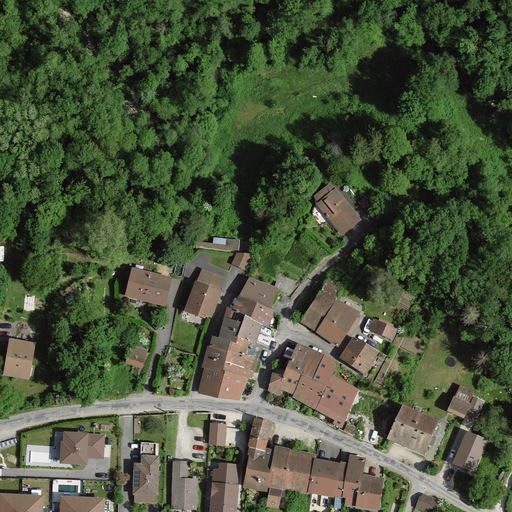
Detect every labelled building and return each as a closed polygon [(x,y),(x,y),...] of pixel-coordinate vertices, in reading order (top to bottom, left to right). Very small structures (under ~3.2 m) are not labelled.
[(331,183),(314,196),(320,203),(319,204),(342,233),(360,219),(331,183)] [(373,205),(365,197),(359,203),(366,211),(373,205)] [(199,236),(197,247),(238,252),(240,241),(199,236)] [(239,253),(234,263),(245,268),(251,255),(239,253)] [(129,291),(145,295),(145,298),(162,303),(168,280),(153,277),(135,271),(129,291)] [(197,284),(219,291),(223,279),(201,271),(197,284)] [(448,295),(455,280),(444,274),(436,289),(448,295)] [(324,288),(338,298),(347,287),(332,277),(324,288)] [(249,280),(241,294),(255,300),(270,306),(277,290),(249,280)] [(219,291),(197,284),(187,311),(198,316),(200,312),(210,317),(220,292),(219,291)] [(317,331),(338,298),(324,288),(317,299),(304,317),(312,324),(310,326),(317,331)] [(255,300),(241,294),(234,309),(230,308),(227,317),(246,326),(250,318),(263,324),(270,306),(255,300)] [(338,298),(317,331),(325,336),(337,345),(343,339),(361,313),(356,311),(348,305),(338,298)] [(246,326),(227,317),(221,338),(239,344),(243,335),(256,340),(256,339),(261,328),(274,337),(277,330),(263,324),(250,318),(246,326)] [(379,322),(374,332),(390,339),(395,329),(379,322)] [(475,330),(465,337),(476,352),(486,345),(475,330)] [(213,345),(257,359),(259,360),(264,343),(256,340),(243,335),(239,344),(221,338),(215,336),(213,345)] [(379,351),(355,338),(348,350),(342,360),(362,373),(363,374),(379,351)] [(12,344),(8,361),(14,361),(11,372),(29,376),(33,348),(12,344)] [(254,370),(257,359),(213,345),(208,367),(242,373),(249,375),(252,376),(254,370)] [(288,369),(302,375),(312,351),(298,345),(296,351),(291,361),(290,365),(288,369)] [(291,361),(296,351),(287,347),(285,351),(282,357),(291,361)] [(146,351),(135,348),(130,362),(135,364),(141,366),(143,359),(146,351)] [(324,357),(312,351),(302,375),(313,381),(326,387),(331,376),(335,369),(329,366),(332,360),(324,357)] [(5,371),(11,372),(14,361),(8,361),(5,371)] [(242,373),(208,367),(202,390),(218,395),(218,397),(240,398),(244,389),(249,375),(242,373)] [(302,375),(288,369),(286,373),(284,378),(274,375),(268,389),(279,393),(283,385),(295,389),(302,375)] [(284,378),(286,373),(277,369),(274,375),(284,378)] [(302,375),(295,389),(294,392),(317,405),(326,387),(313,381),(302,375)] [(331,376),(326,387),(317,405),(338,415),(334,423),(341,426),(352,400),(357,389),(343,382),(331,376)] [(458,389),(453,400),(468,406),(473,396),(458,389)] [(468,406),(453,400),(448,410),(463,416),(468,406)] [(432,439),(438,424),(401,407),(397,419),(389,436),(397,440),(403,442),(406,438),(414,441),(412,446),(426,452),(429,445),(432,439)] [(283,488),(313,491),(316,461),(276,453),(266,450),(271,424),(256,420),(251,446),(252,446),(246,484),(270,487),(272,487),(269,505),(280,507),(283,488)] [(480,472),(494,439),(473,429),(458,462),(480,472)] [(84,455),(101,456),(101,445),(102,436),(86,435),(65,433),(64,443),(62,443),(61,461),(84,462),(84,455)] [(406,438),(403,442),(412,446),(414,441),(406,438)] [(143,443),(142,457),(155,458),(156,443),(143,443)] [(155,458),(142,457),(142,465),(134,465),(133,502),(156,502),(158,458),(155,458)] [(349,469),(337,466),(333,494),(335,494),(342,495),(345,495),(349,496),(359,498),(358,505),(379,509),(383,483),(363,477),(366,461),(354,458),(352,469),(349,469)] [(186,461),(175,461),(173,505),(195,506),(196,478),(186,478),(186,461)] [(317,461),(316,461),(313,491),(333,494),(337,466),(317,461)] [(237,481),(239,466),(226,464),(225,470),(220,470),(219,485),(215,484),(214,496),(238,497),(238,495),(234,495),(235,486),(235,480),(237,481)] [(486,492),(481,501),(490,506),(495,497),(486,492)] [(342,495),(335,494),(334,507),(341,508),(342,495)] [(2,511),(41,511),(42,497),(26,496),(19,496),(3,495),(2,511)] [(419,498),(416,508),(428,511),(435,511),(439,502),(423,495),(419,498)] [(236,511),(238,497),(214,496),(212,511),(236,511)] [(359,498),(349,496),(348,503),(358,505),(359,498)] [(63,511),(102,511),(103,500),(87,499),(80,499),(64,498),(63,511)]
